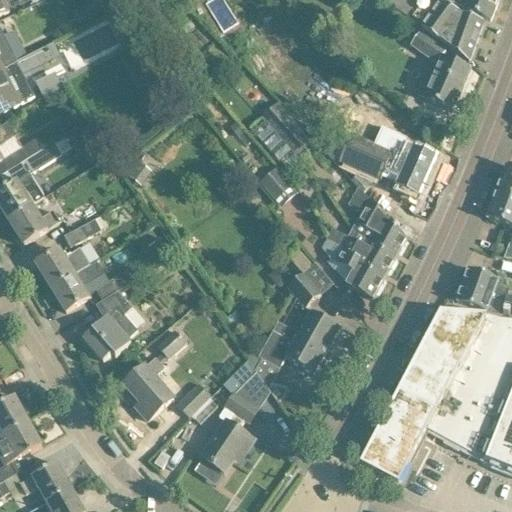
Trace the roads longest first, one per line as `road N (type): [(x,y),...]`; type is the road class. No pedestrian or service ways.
road 1 (tertiary): [(307,490),(428,275),(511,77)]
road 2 (residential): [(169,511),(117,464),(0,284)]
